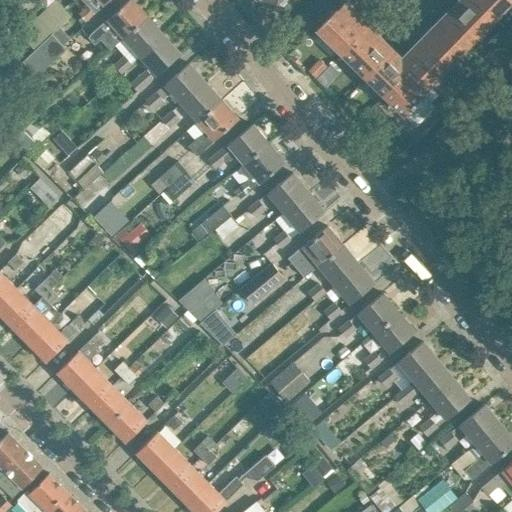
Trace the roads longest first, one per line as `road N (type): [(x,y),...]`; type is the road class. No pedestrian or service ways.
road 1 (residential): [(511,370),(259,66)]
road 2 (residential): [(121,511),(0,388)]
